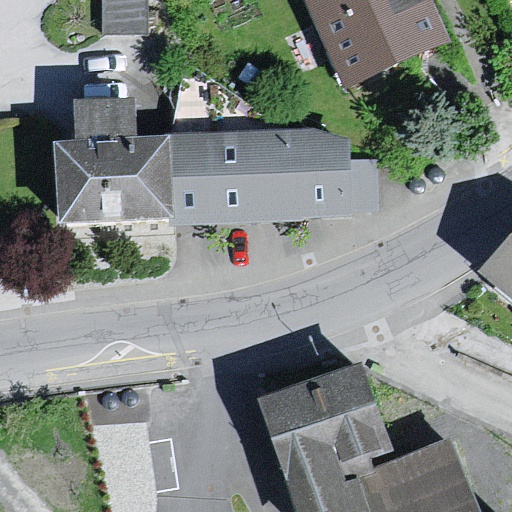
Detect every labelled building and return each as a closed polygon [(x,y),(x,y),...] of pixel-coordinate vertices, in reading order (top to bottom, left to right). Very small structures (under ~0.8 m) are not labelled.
[(148,0),(103,0),(105,36),(150,34),(148,0)] [(433,0),(307,0),(348,92),(454,46),(433,0)] [(140,103),(77,106),(79,149),(142,146),(140,103)] [(79,149),(59,150),(63,230),(172,225),(172,230),(357,222),(356,215),(354,162),(353,147),(316,133),(171,139),(171,144),(142,146),(79,149)] [(380,161),(354,162),(356,215),(382,214),(380,161)] [(511,249),(481,279),(511,302),(511,249)] [(381,511),(370,473),(417,460),(389,365),(263,402),(294,511),(381,511)] [(498,511),(465,437),(417,460),(370,473),(381,511),(498,511)]
